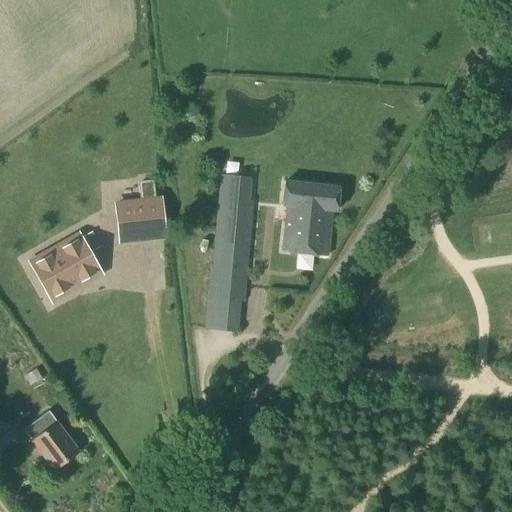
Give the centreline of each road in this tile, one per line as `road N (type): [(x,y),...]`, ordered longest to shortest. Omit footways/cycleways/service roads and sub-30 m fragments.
road 1 (unclassified): [(182,511),(511,23)]
road 2 (track): [(286,362),(511,390)]
